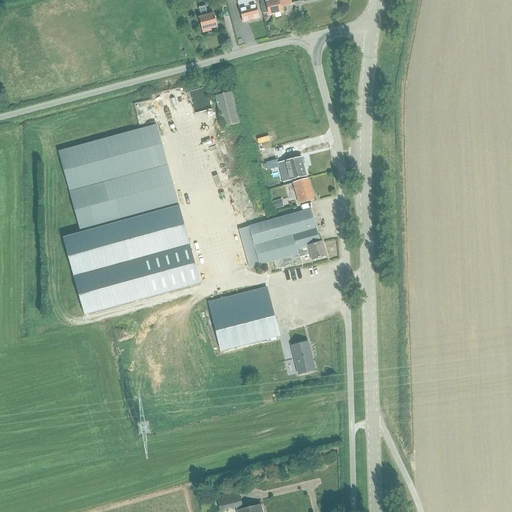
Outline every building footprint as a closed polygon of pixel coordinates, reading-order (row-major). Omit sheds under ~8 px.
[(237,0),(238,1),(238,2),(243,23),(259,18),(254,0),(237,0)] [(292,4),(290,0),(259,0),(263,14),(268,12),(269,16),(281,12),(280,7),(292,4)] [(201,17),(199,18),(203,33),(211,31),(211,29),(217,27),(214,14),(208,15),(205,6),(199,7),(201,17)] [(231,92),(215,97),(223,127),(239,123),(231,92)] [(157,125),(59,152),(81,233),(179,206),(157,125)] [(207,143),(210,152),(220,149),(217,140),(207,143)] [(263,162),(280,158),(279,155),(277,148),(277,147),(260,152),(263,162)] [(287,171),(284,172),(285,175),(288,174),(289,180),(306,176),(302,157),(285,162),(287,171)] [(278,167),(277,160),(266,163),(268,170),(278,167)] [(307,179),(293,183),(299,204),(313,200),(307,179)] [(273,210),(282,207),(280,200),(271,203),(273,210)] [(238,206),(239,214),(247,213),(246,205),(238,206)] [(200,284),(179,206),(81,233),(63,238),(84,316),(200,284)] [(311,209),(237,230),(248,269),(273,262),(275,269),(300,262),(299,257),(310,254),(312,260),(326,256),(323,242),(321,242),(311,209)] [(266,288),(208,303),(221,351),(279,336),(266,288)] [(308,342),(291,346),(299,375),(313,371),(310,357),(311,357),(308,342)] [(241,506),(242,505),(239,492),(216,497),(220,511),(236,507),(237,511),(262,511),(261,505),(242,510),(241,506)]
